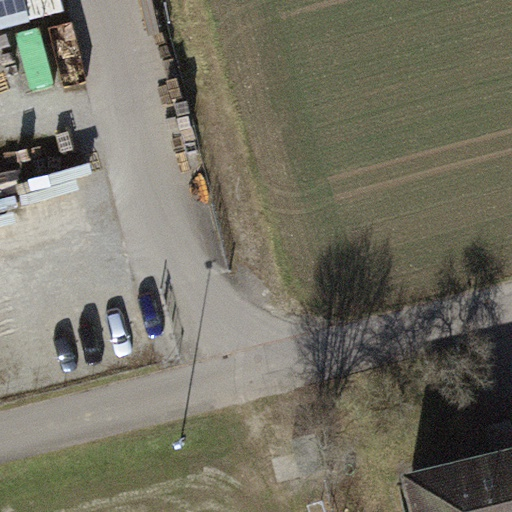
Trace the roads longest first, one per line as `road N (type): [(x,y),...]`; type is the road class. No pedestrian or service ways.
road 1 (residential): [(0,419),(511,294)]
road 2 (track): [(278,352),(190,0)]
road 3 (track): [(0,126),(129,111)]
